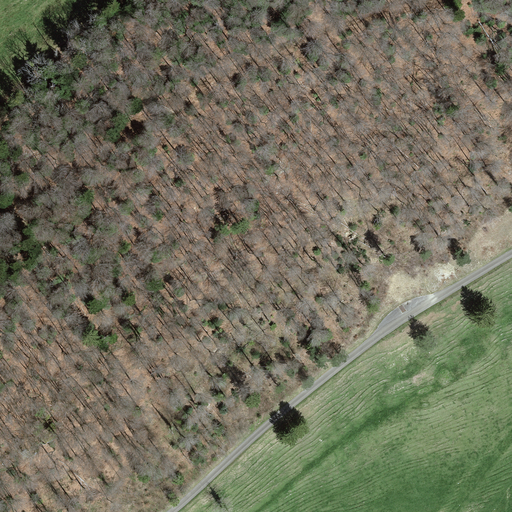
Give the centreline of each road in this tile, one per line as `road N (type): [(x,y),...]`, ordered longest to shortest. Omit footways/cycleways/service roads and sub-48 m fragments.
road 1 (track): [(426,0),(241,64),(87,148),(0,212)]
road 2 (unclassified): [(167,511),(386,328),(511,252)]
